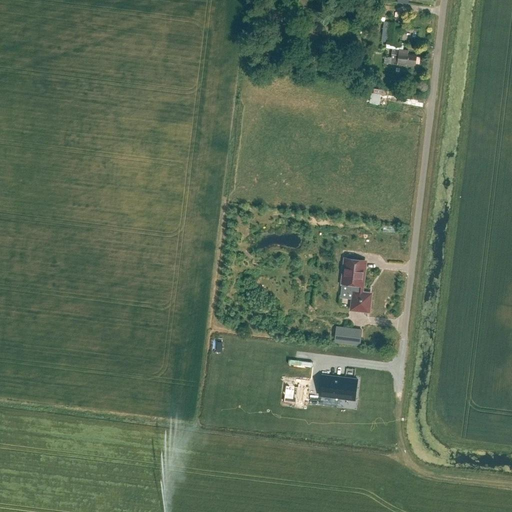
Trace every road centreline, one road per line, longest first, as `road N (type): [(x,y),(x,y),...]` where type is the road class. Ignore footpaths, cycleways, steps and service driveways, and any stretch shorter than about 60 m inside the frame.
road 1 (unclassified): [(403,339),(444,0)]
road 2 (track): [(403,339),(400,448),(436,475),(511,484)]
